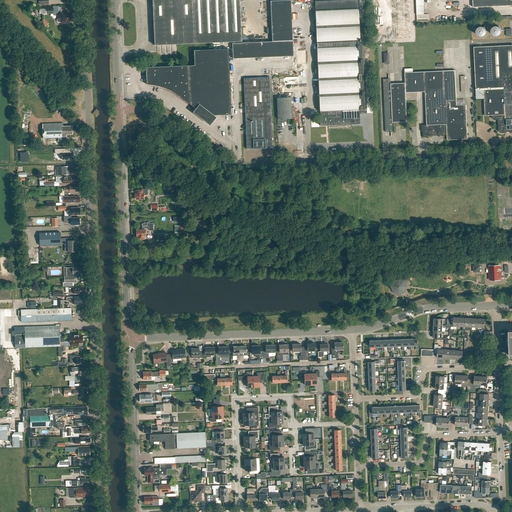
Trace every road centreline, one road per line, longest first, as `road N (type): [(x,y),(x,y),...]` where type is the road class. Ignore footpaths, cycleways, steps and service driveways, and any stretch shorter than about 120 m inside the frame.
road 1 (unclassified): [(102,511),(82,0)]
road 2 (unclassified): [(511,152),(234,164),(152,111),(117,109)]
road 3 (residential): [(241,511),(236,398),(290,396),(291,425),(355,423)]
road 4 (secondary): [(135,338),(126,321),(117,109)]
road 5 (tertiary): [(353,330),(135,338)]
road 6 (secondary): [(136,511),(135,338)]
road 7 (residential): [(355,399),(413,397),(429,369),(497,366)]
road 8 (residential): [(358,465),(415,463),(433,435),(500,433)]
road 9 (unknown): [(308,161),(303,5)]
road 10 (tertiary): [(496,305),(428,308),(353,330)]
road 11 (unknown): [(238,146),(122,71)]
